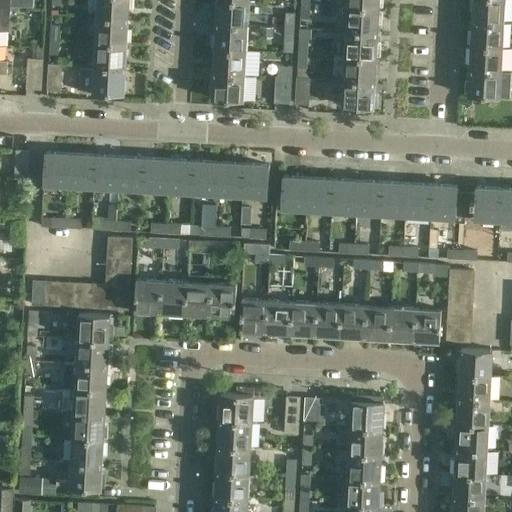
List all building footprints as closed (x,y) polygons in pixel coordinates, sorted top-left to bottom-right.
[(97,0),(96,16),(128,18),(128,0),(97,0)] [(216,0),(215,23),(247,25),(248,0),(216,0)] [(472,0),(472,19),(503,21),(504,0),(472,0)] [(300,3),(300,17),(310,18),(310,3),(300,3)] [(0,29),(8,30),(10,5),(0,4),(0,29)] [(347,5),(345,30),(377,32),(378,7),(347,5)] [(293,27),(294,13),(285,12),(284,27),(293,27)] [(96,16),(95,41),(126,43),(128,18),(96,16)] [(472,19),(470,44),(502,46),(503,21),(472,19)] [(215,23),(214,48),(245,49),(247,25),(215,23)] [(60,25),(51,24),(50,39),(59,39),(60,25)] [(292,53),(293,27),(284,27),(283,53),(292,53)] [(375,56),(377,32),(345,30),(344,55),(375,56)] [(299,38),(298,52),(308,53),(308,38),(299,38)] [(49,54),(58,55),(59,39),(50,39),(49,54)] [(125,68),(126,43),(95,41),(94,66),(125,68)] [(501,71),(502,46),(470,44),(469,69),(501,71)] [(244,74),(245,49),(214,48),(213,73),(244,74)] [(298,52),(297,67),(307,68),(308,53),(298,52)] [(374,82),(375,56),(344,55),(343,80),(374,82)] [(41,88),(42,59),(36,58),(27,58),(26,88),(41,88)] [(61,64),(51,63),(48,63),(47,89),(60,90),(61,64)] [(278,76),(291,77),(291,66),(278,65),(278,76)] [(81,68),(80,91),(92,91),(124,93),(125,68),(94,66),(94,68),(81,68)] [(501,71),(469,69),(468,95),(509,97),(510,73),(500,72),(501,71)] [(244,74),(213,73),(211,98),(243,100),(244,74)] [(291,77),(278,76),(275,76),(274,102),(289,102),(291,77)] [(309,78),(297,77),(295,103),(308,103),(309,78)] [(374,82),(343,80),(341,105),(373,107),(374,82)] [(15,178),(27,178),(29,150),(17,149),(15,178)] [(45,151),(44,164),(43,183),(69,185),(71,153),(45,151)] [(69,185),(93,186),(95,154),(71,153),(69,185)] [(93,186),(118,187),(120,155),(95,154),(93,186)] [(118,187),(143,189),(145,157),(120,155),(118,187)] [(143,189),(168,190),(169,158),(145,157),(143,189)] [(168,190),(193,191),(195,159),(169,158),(168,190)] [(193,191),(217,193),(219,161),(195,159),(193,191)] [(217,193),(242,194),(244,162),(219,161),(217,193)] [(244,162),(242,194),(268,196),(269,163),(244,162)] [(307,208),(308,177),(283,176),(281,207),(307,208)] [(333,178),(308,177),(307,208),(331,210),(333,178)] [(358,180),(333,178),(331,210),(356,211),(358,180)] [(383,181),(358,180),(356,211),(381,213),(383,181)] [(407,182),(383,181),(381,213),(406,214),(407,182)] [(432,184),(407,182),(406,214),(430,215),(432,184)] [(456,217),(457,192),(458,185),(432,184),(430,215),(456,217)] [(475,193),(474,218),(499,219),(501,187),(475,186),(475,193)] [(511,188),(501,187),(499,219),(511,219),(511,188)] [(474,218),(475,193),(457,192),(456,217),(474,218)] [(52,216),(51,226),(66,227),(67,217),(52,216)] [(82,218),(67,217),(66,227),(82,227),(82,218)] [(101,228),(109,229),(115,229),(116,219),(101,219),(101,228)] [(132,230),(132,220),(116,219),(115,229),(132,230)] [(150,221),(150,231),(166,232),(166,222),(150,221)] [(190,233),(191,223),(166,222),(166,232),(190,233)] [(201,224),(200,234),(215,235),(215,224),(201,224)] [(231,225),(215,224),(215,235),(230,235),(231,225)] [(266,237),(266,227),(241,226),(241,236),(266,237)] [(108,248),(132,249),(133,237),(108,235),(108,248)] [(148,237),(147,246),(164,247),(164,238),(148,237)] [(179,248),(179,239),(164,238),(164,247),(179,248)] [(199,240),(198,251),(213,251),(214,241),(199,240)] [(228,252),(228,241),(214,241),(213,251),(228,252)] [(289,241),(289,251),(304,252),(305,241),(289,241)] [(319,252),(319,242),(305,241),(304,252),(319,252)] [(339,244),(338,254),(354,254),(354,245),(339,244)] [(369,255),(369,245),(354,245),(354,254),(369,255)] [(389,246),(388,255),(403,256),(404,247),(389,246)] [(419,258),(419,248),(404,247),(403,256),(419,258)] [(107,259),(131,260),(132,249),(108,248),(107,259)] [(462,260),(462,249),(447,249),(447,259),(462,260)] [(477,250),(462,249),(462,260),(477,260),(477,250)] [(255,253),(254,264),(269,264),(270,254),(269,254),(269,251),(256,250),(256,253),(255,253)] [(285,265),(285,255),(270,254),(269,264),(285,265)] [(304,257),(304,265),(319,267),(320,258),(304,257)] [(334,268),(335,259),(320,258),(319,267),(334,268)] [(131,260),(107,259),(106,271),(131,273),(131,260)] [(354,259),(353,268),(369,269),(369,260),(354,259)] [(392,270),(393,261),(369,260),(369,269),(392,270)] [(403,262),(403,271),(418,272),(419,262),(403,262)] [(433,273),(434,263),(419,262),(418,272),(433,273)] [(448,280),(473,281),(474,269),(449,268),(448,280)] [(106,283),(130,285),(131,273),(106,271),(106,283)] [(160,311),(162,279),(136,278),(135,309),(160,311)] [(187,281),(162,279),(160,311),(185,312),(187,281)] [(44,304),(46,280),(33,280),(32,303),(44,304)] [(46,280),(44,304),(56,305),(58,281),(46,280)] [(448,292),(472,294),(473,281),(448,280),(448,292)] [(58,281),(56,305),(68,305),(69,282),(58,281)] [(185,312),(209,313),(211,282),(187,281),(185,312)] [(80,306),(81,282),(69,282),(68,305),(80,306)] [(81,282),(80,306),(92,307),(94,283),(81,282)] [(211,282),(209,313),(235,315),(237,283),(211,282)] [(130,285),(106,283),(94,283),(92,307),(129,309),(130,285)] [(447,304),(472,306),(472,294),(448,292),(447,304)] [(265,331),(267,299),(242,298),(240,329),(265,331)] [(265,331),(290,332),(292,301),(267,299),(265,331)] [(290,332),(315,333),(317,302),(292,301),(290,332)] [(315,333),(340,335),(342,303),(317,302),(315,333)] [(340,335),(364,336),(366,305),(342,303),(340,335)] [(447,316),(471,318),(472,306),(447,304),(447,316)] [(364,336),(390,338),(391,306),(366,305),(364,336)] [(390,338),(414,339),(416,307),(391,306),(390,338)] [(414,339),(440,340),(441,309),(416,307),(414,339)] [(29,310),(28,325),(38,326),(38,310),(29,310)] [(78,337),(109,339),(110,314),(79,312),(78,337)] [(446,328),(470,330),(471,318),(447,316),(446,328)] [(470,330),(446,328),(445,341),(470,342),(470,330)] [(78,337),(76,362),(107,364),(109,339),(78,337)] [(461,347),(460,373),(491,375),(493,349),(461,347)] [(36,357),(26,357),(25,384),(34,384),(36,357)] [(76,362),(75,387),(106,389),(107,364),(76,362)] [(460,373),(458,397),(490,399),(491,375),(460,373)] [(25,384),(24,408),(33,409),(34,384),(25,384)] [(75,387),(74,412),(105,414),(106,389),(75,387)] [(324,398),(323,400),(343,401),(344,392),(324,391),(324,398)] [(219,418),(252,420),(253,394),(221,392),(219,418)] [(350,425),(382,427),(384,395),(352,394),(350,425)] [(285,421),(298,422),(298,421),(298,422),(299,396),(287,396),(285,421)] [(318,404),(318,398),(306,397),(304,422),(325,423),(326,404),(318,404)] [(458,397),(457,422),(489,424),(490,399),(458,397)] [(23,425),(32,426),(33,409),(24,408),(23,425)] [(74,412),(73,437),(103,439),(105,414),(74,412)] [(219,418),(218,443),(251,445),(252,420),(219,418)] [(298,422),(285,421),(285,432),(297,432),(298,422)] [(457,422),(456,447),(487,449),(489,424),(457,422)] [(381,453),(382,427),(350,425),(349,451),(381,453)] [(313,435),(303,434),(302,448),(312,449),(313,435)] [(102,463),(103,439),(73,437),(71,462),(102,463)] [(31,441),(21,440),(21,459),(31,459),(31,441)] [(218,443),(217,470),(249,472),(251,445),(218,443)] [(456,447),(454,472),(486,474),(487,449),(456,447)] [(301,464),(311,465),(312,449),(302,448),(301,464)] [(380,478),(381,453),(349,451),(347,477),(380,478)] [(20,474),(30,474),(31,459),(21,459),(20,474)] [(297,459),(287,459),(286,474),(296,474),(297,459)] [(102,463),(71,462),(70,487),(101,489),(102,463)] [(217,470),(215,495),(248,497),(249,472),(217,470)] [(485,499),(485,497),(486,474),(454,472),(453,497),(457,497),(485,499)] [(286,474),(284,499),(295,499),(296,474),(286,474)] [(379,504),(379,497),(380,478),(347,477),(346,502),(379,504)] [(310,486),(300,485),(299,499),(310,500),(310,486)] [(0,511),(13,511),(15,487),(0,486),(0,511)] [(215,495),(214,511),(246,511),(248,497),(215,495)] [(484,511),(485,499),(457,497),(453,497),(452,506),(448,506),(447,511),(484,511)] [(29,511),(30,498),(17,498),(16,511),(29,511)] [(284,499),(283,511),(293,511),(295,499),(284,499)] [(298,511),(309,511),(310,500),(299,499),(298,511)] [(93,511),(93,502),(79,502),(78,511),(93,511)] [(93,502),(93,511),(107,511),(107,503),(93,502)] [(378,511),(379,504),(346,502),(345,511),(378,511)] [(118,503),(117,511),(155,511),(156,506),(118,503)]
